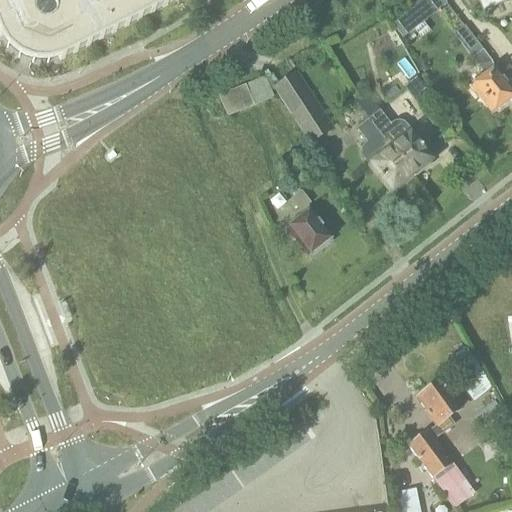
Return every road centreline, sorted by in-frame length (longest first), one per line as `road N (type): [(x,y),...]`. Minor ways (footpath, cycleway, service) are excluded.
road 1 (unclassified): [(297,371),(511,205)]
road 2 (unclassified): [(80,511),(212,438),(297,371)]
road 3 (unclassified): [(222,38),(68,124),(4,143)]
road 4 (unclassified): [(297,371),(82,483)]
road 5 (tertiary): [(82,483),(0,271)]
road 6 (tertiary): [(0,342),(59,494)]
